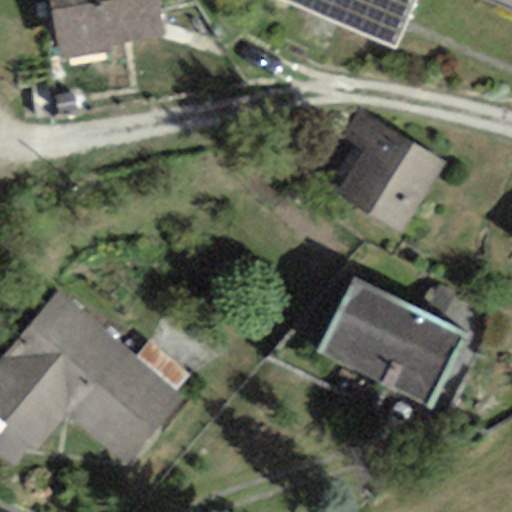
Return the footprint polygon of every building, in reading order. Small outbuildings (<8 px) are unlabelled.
[(155,0),(50,0),(59,60),(111,52),(110,45),(161,38),(155,0)] [(279,0),(395,49),(415,0),(279,0)] [(363,150),(336,191),(401,233),(445,166),(360,112),(344,138),(363,150)] [(464,334),(352,281),(316,356),(428,409),(464,334)] [(185,398),(59,292),(0,362),(0,417),(36,448),(67,412),(129,464),(185,398)]
